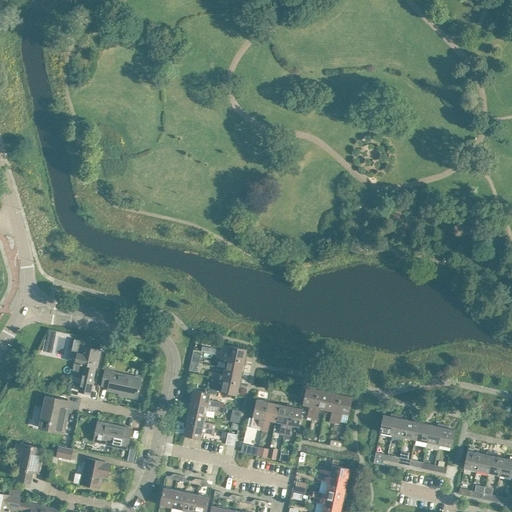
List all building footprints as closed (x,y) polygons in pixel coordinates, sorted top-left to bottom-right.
[(85,364),(81,386),(80,391),(89,393),(95,366),(96,367),(100,350),(82,346),(80,354),(78,353),(76,362),(85,364)] [(247,350),(229,346),(228,352),(217,350),(216,355),(244,361),(247,350)] [(199,363),(202,352),(193,350),(191,361),(199,363)] [(242,372),(244,361),(216,355),(215,360),(226,362),(224,368),(242,372)] [(106,368),(102,385),(109,387),(108,390),(126,394),(126,397),(137,399),(141,378),(112,372),(113,369),(106,368)] [(239,383),(242,372),(224,368),(223,375),(212,372),(211,377),(239,383)] [(237,395),(239,383),(211,377),(210,382),(221,385),(219,391),(237,395)] [(312,418),(318,390),(307,387),(303,405),(309,406),(307,417),(312,418)] [(205,392),(193,389),(191,401),(219,407),(220,402),(209,400),(211,393),(205,392)] [(325,410),(329,392),(318,390),(312,418),(317,419),(319,408),(325,410)] [(334,423),(341,395),(329,392),(325,410),(332,411),(329,422),(334,423)] [(352,397),(341,395),(334,423),(339,424),(340,421),(346,423),(348,415),(352,397)] [(64,423),(67,408),(68,401),(46,396),(39,428),(64,433),(66,424),(64,423)] [(262,430),(268,402),(257,399),(251,428),(262,430)] [(218,412),(219,407),(191,401),(188,412),(206,416),(207,410),(218,412)] [(275,422),(279,404),(268,402),(262,430),(267,431),(270,421),(275,422)] [(288,416),(290,407),(279,404),(275,422),(282,423),(280,434),(285,435),(288,416)] [(299,427),(302,409),(290,407),(288,416),(285,435),(290,436),(292,425),(299,427)] [(205,422),(206,416),(188,412),(186,424),(214,430),(215,424),(205,422)] [(392,435),(396,416),(397,414),(391,413),(390,417),(383,415),(380,432),(392,435)] [(403,443),(404,437),(407,420),(401,419),(402,416),(397,414),(396,416),(392,435),(391,440),(403,443)] [(415,440),(420,419),(414,418),(414,422),(407,420),(404,437),(415,440)] [(427,442),(431,425),(424,424),(425,421),(420,419),(415,440),(427,442)] [(127,448),(131,429),(98,421),(94,441),(127,448)] [(439,445),(443,424),(438,423),(437,427),(431,425),(427,442),(439,445)] [(213,434),(214,430),(186,424),(183,435),(201,439),(202,432),(213,434)] [(451,447),(455,430),(448,429),(449,426),(443,424),(439,445),(451,447)] [(236,434),(227,432),(225,444),(234,446),(236,434)] [(21,458),(16,480),(32,483),(29,482),(32,471),(34,472),(36,465),(40,466),(44,449),(17,443),(14,457),(21,458)] [(70,460),(72,450),(72,449),(53,445),(50,456),(70,460)] [(257,455),(259,447),(251,445),(249,454),(257,455)] [(259,446),(259,447),(257,455),(267,457),(269,448),(259,446)] [(277,449),(270,448),(268,458),(275,459),(277,449)] [(476,470),(480,453),(474,452),(474,449),(468,448),(464,468),(476,470)] [(488,473),(492,453),(487,451),(486,455),(480,453),(476,470),(488,473)] [(386,461),(387,455),(376,453),(374,459),(386,461)] [(500,475),(503,458),(497,457),(498,454),(492,453),(488,473),(500,475)] [(398,463),(399,458),(387,455),(386,461),(398,463)] [(511,477),(511,474),(511,456),(510,456),(510,460),(503,458),(500,475),(511,477)] [(107,477),(110,464),(104,463),(105,462),(87,458),(83,476),(85,477),(83,484),(99,488),(102,476),(107,477)] [(410,466),(411,460),(399,458),(398,463),(410,466)] [(422,468),(423,463),(411,460),(410,466),(422,468)] [(434,471),(435,465),(423,463),(422,468),(434,471)] [(347,481),(350,469),(332,465),(331,472),(320,469),(319,474),(347,481)] [(445,473),(447,468),(435,465),(434,471),(445,473)] [(345,492),(347,481),(319,474),(318,479),(329,482),(327,488),(345,492)] [(172,507),(175,490),(164,487),(160,505),(172,507)] [(342,503),(345,492),(327,488),(326,494),(315,492),(314,497),(342,503)] [(470,497),(472,491),(460,488),(458,494),(470,497)] [(17,511),(22,492),(10,489),(9,495),(0,493),(0,511),(17,511)] [(183,510),(186,492),(175,490),(172,507),(183,510)] [(482,499),(484,493),(472,491),(470,497),(482,499)] [(194,511),(198,495),(186,492),(183,510),(182,511),(194,511)] [(494,502),(495,496),(484,493),(482,499),(494,502)] [(206,511),(209,497),(198,495),(194,511),(206,511)] [(506,504),(507,498),(495,496),(494,502),(506,504)] [(330,511),(340,511),(342,503),(314,497),(313,502),(324,504),(322,510),(330,511)] [(52,511),(43,510),(43,507),(20,502),(19,509),(31,511),(52,511)]
